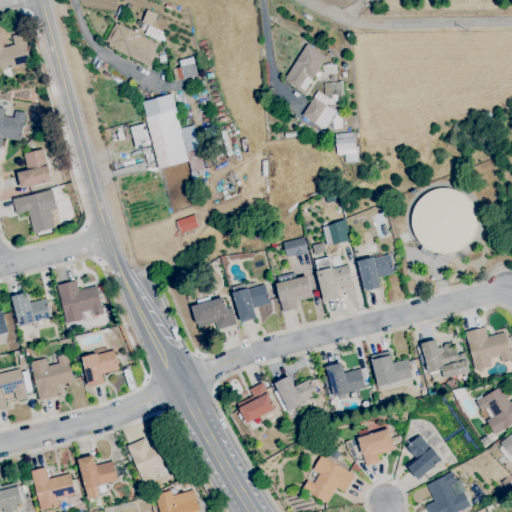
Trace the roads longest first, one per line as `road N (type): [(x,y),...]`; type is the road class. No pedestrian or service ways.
road 1 (residential): [(181,386),(239,359),(511,289)]
road 2 (tertiary): [(123,281),(41,0)]
road 3 (residential): [(307,0),(352,21),(511,18)]
road 4 (residential): [(0,444),(181,386)]
